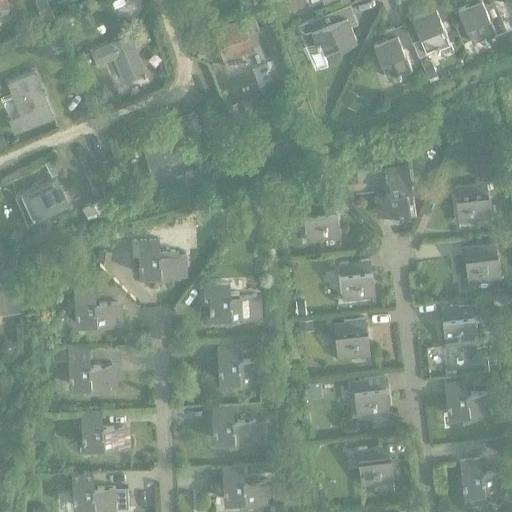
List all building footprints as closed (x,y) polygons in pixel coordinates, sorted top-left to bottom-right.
[(411,17),(425,50),(435,45),(436,48),(449,42),(431,0),(430,0),(422,4),(425,11),(411,17)] [(467,0),(469,4),(457,9),(471,42),(481,38),(482,39),(503,30),(499,21),(492,24),(481,0),(467,0)] [(50,8),(40,12),(45,25),(55,21),(50,8)] [(70,10),(57,15),(60,21),(62,21),(62,23),(74,18),(70,10)] [(311,30),(316,44),(318,43),(322,53),(355,40),(350,26),(357,22),(353,12),(311,30)] [(241,17),(211,28),(217,43),(224,60),(228,69),(247,61),(244,52),(253,48),(247,32),(257,28),(252,15),(242,19),(241,17)] [(383,30),(387,38),(373,44),(386,77),(396,73),(397,74),(411,69),(393,26),(383,30)] [(58,30),(50,33),(54,43),(61,40),(58,30)] [(91,48),(97,63),(113,56),(123,78),(143,70),(128,33),(91,48)] [(431,63),(422,66),(427,78),(436,75),(431,63)] [(21,115),(9,119),(14,131),(52,116),(34,72),(8,82),(21,115)] [(347,87),(339,100),(355,111),(364,98),(347,87)] [(321,89),(320,97),(333,99),(335,90),(321,89)] [(236,103),(236,104),(236,105),(237,106),(237,107),(238,108),(238,109),(239,109),(239,110),(240,110),(241,110),(242,111),(243,111),(244,111),(245,111),(246,110),(247,110),(248,109),(249,108),(249,107),(250,107),(250,106),(250,105),(250,104),(250,103),(250,102),(250,101),(249,101),(249,100),(248,99),(247,98),(246,98),(245,97),(244,97),(243,97),(242,97),(241,97),(241,98),(240,98),(239,98),(239,99),(238,99),(238,100),(237,101),(237,102),(236,103)] [(192,107),(179,114),(188,133),(201,126),(192,107)] [(250,131),(259,153),(281,144),(283,150),(295,145),(284,117),(250,131)] [(168,170),(166,162),(179,158),(172,134),(142,143),(151,175),(168,170)] [(385,193),(387,214),(409,212),(407,196),(411,196),(407,163),(399,164),(399,168),(386,170),(389,192),(385,193)] [(50,167),(13,184),(17,195),(27,190),(40,217),(67,205),(50,167)] [(201,167),(184,171),(187,183),(205,178),(201,167)] [(354,167),(341,168),(342,177),(343,182),(356,181),(355,172),(354,167)] [(477,191),(455,194),(458,220),(490,216),(485,180),(475,181),(477,191)] [(92,200),(81,205),(89,221),(99,216),(92,200)] [(302,202),(307,238),(339,234),(335,208),(314,211),(313,201),(302,202)] [(158,239),(132,240),(133,251),(137,251),(137,272),(153,272),(153,276),(186,275),(186,267),(185,253),(181,254),(158,254),(158,239)] [(464,254),(467,280),(499,276),(495,240),(484,242),(485,251),(464,254)] [(100,250),(98,260),(109,263),(111,252),(100,250)] [(16,257),(0,257),(0,266),(2,266),(2,267),(16,267),(16,257)] [(337,262),(342,298),(374,294),(371,268),(349,271),(348,261),(337,262)] [(66,277),(56,278),(57,288),(67,287),(66,277)] [(229,282),(203,283),(203,294),(208,294),(209,315),(224,314),(224,319),(257,317),(257,309),(256,295),(252,296),(238,296),(238,292),(229,293),(229,282)] [(0,285),(0,307),(21,306),(20,284),(0,285)] [(490,295),(472,297),(472,304),(473,309),(491,307),(490,295)] [(74,321),(89,320),(89,325),(122,323),(121,314),(117,315),(117,302),(94,302),(94,298),(73,300),(74,321)] [(303,299),(296,300),(297,313),(305,312),(303,299)] [(442,318),(444,344),(476,339),(473,309),(472,304),(462,305),(441,307),(442,318)] [(343,319),(332,321),(337,357),(369,353),(366,327),(364,317),(343,319)] [(312,318),(298,320),(299,329),(313,327),(312,318)] [(216,344),(217,378),(233,377),(233,382),(266,380),(265,371),(261,372),(260,358),(238,360),(237,343),(216,344)] [(88,348),(66,349),(67,363),(68,384),(83,383),(83,388),(116,386),(116,378),(112,378),(111,365),(88,366),(88,362),(88,348)] [(496,353),(486,354),(488,369),(497,368),(498,368),(497,353),(496,353)] [(362,377),(351,379),(356,414),(388,411),(385,385),(384,375),(362,377)] [(319,379),(305,381),(307,396),(321,394),(319,379)] [(270,386),(259,387),(259,399),(270,399),(270,386)] [(444,392),(447,414),(462,411),(463,416),(495,412),(494,404),(490,404),(488,391),(466,394),(465,390),(444,392)] [(211,417),(212,438),(227,438),(227,442),(260,441),(260,432),(255,432),(255,419),(232,420),(232,416),(211,417)] [(101,422),(80,423),(81,444),(96,443),(97,448),(135,446),(134,424),(101,426),(101,422)] [(507,437),(496,439),(498,452),(509,450),(507,437)] [(356,447),(360,483),(392,479),(389,454),(367,456),(366,446),(356,447)] [(276,447),(264,448),(265,458),(276,458),(276,447)] [(459,460),(462,492),(477,490),(478,495),(510,491),(509,482),(505,482),(503,469),(481,472),(479,457),(459,460)] [(242,466),(221,467),(221,477),(222,499),(238,498),(238,503),(270,501),(270,492),(266,492),(265,479),(243,480),(242,476),(242,466)] [(71,484),(70,484),(72,505),(87,505),(87,509),(120,508),(127,508),(126,485),(115,486),(92,487),(92,483),(91,483),(91,472),(71,473),(71,484)]
